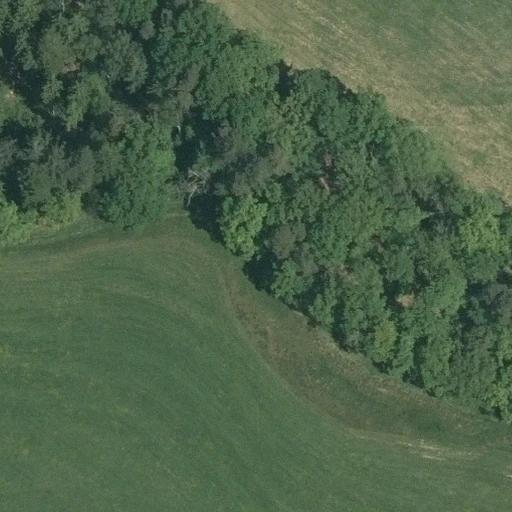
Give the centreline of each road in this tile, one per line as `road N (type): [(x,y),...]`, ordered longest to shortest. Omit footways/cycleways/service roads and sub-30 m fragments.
road 1 (track): [(511,411),(378,364),(210,209),(154,208),(0,235)]
road 2 (track): [(216,67),(281,118),(471,350),(511,378)]
